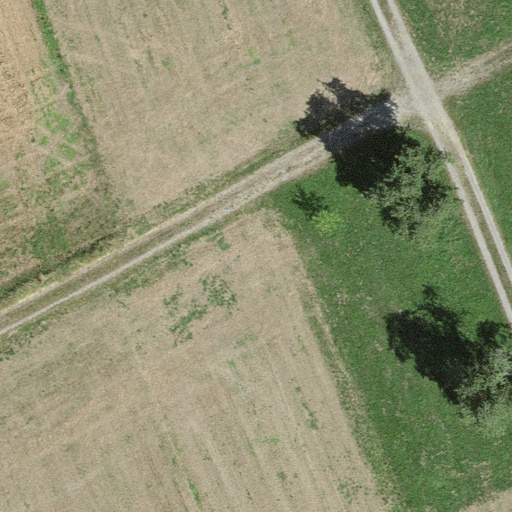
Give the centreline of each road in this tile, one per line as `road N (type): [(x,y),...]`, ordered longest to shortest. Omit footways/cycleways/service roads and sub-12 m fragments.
road 1 (track): [(0,343),(511,52)]
road 2 (track): [(511,288),(396,0)]
